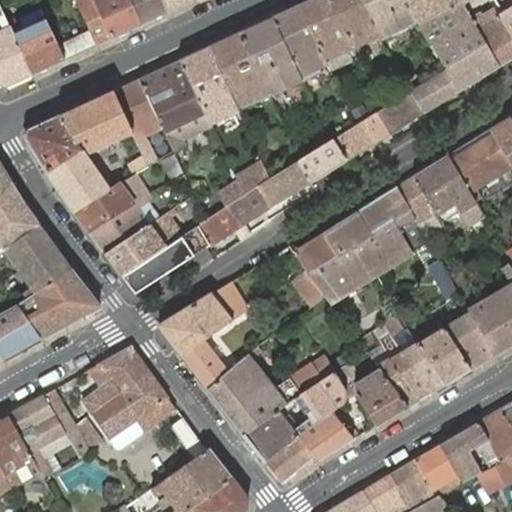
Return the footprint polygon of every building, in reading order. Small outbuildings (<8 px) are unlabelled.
[(75,0),(96,45),(141,24),(130,0),(75,0)] [(162,0),(130,0),(141,24),(168,11),(162,0)] [(162,0),(168,11),(193,0),(162,0)] [(330,0),(311,0),(299,5),(328,62),(352,50),(355,48),(330,0)] [(363,0),(330,0),(355,48),(359,47),(370,40),(378,55),(389,50),(384,40),(363,0)] [(363,0),(384,40),(419,23),(405,0),(363,0)] [(405,0),(419,23),(447,69),(459,91),(500,66),(470,17),(467,11),(463,5),(460,0),(405,0)] [(6,18),(0,5),(0,84),(6,87),(32,75),(6,18)] [(299,5),(272,18),(301,80),(330,66),(328,62),(299,5)] [(498,13),(511,37),(511,5),(507,8),(503,10),(498,13)] [(470,17),(500,66),(511,58),(511,37),(498,13),(494,6),(483,14),(481,11),(470,17)] [(58,45),(44,15),(39,18),(42,25),(25,33),(22,26),(16,14),(6,18),(32,75),(65,59),(58,45)] [(39,18),(22,26),(25,33),(42,25),(39,18)] [(272,18),(208,48),(238,111),(302,81),(301,80),(272,18)] [(89,30),(58,45),(65,59),(96,45),(89,30)] [(208,48),(181,60),(212,124),(238,111),(208,48)] [(181,60),(140,79),(164,130),(175,152),(187,146),(184,138),(212,124),(181,60)] [(414,90),(412,91),(425,112),(459,91),(447,69),(425,82),(414,90)] [(414,90),(425,82),(420,73),(408,80),(414,90)] [(140,79),(113,92),(133,134),(137,142),(150,167),(158,162),(147,140),(164,130),(140,79)] [(385,107),(367,119),(379,140),(425,112),(412,91),(411,92),(385,107)] [(113,92),(60,116),(88,157),(133,134),(113,92)] [(88,157),(60,116),(29,131),(27,139),(47,174),(88,157)] [(511,117),(491,131),(511,167),(511,117)] [(360,123),(333,140),(346,161),(379,140),(367,119),(360,123)] [(511,167),(491,131),(448,157),(484,216),(491,213),(476,188),(504,172),(510,180),(511,179),(511,167)] [(330,141),(299,161),(312,182),(346,161),(333,140),(330,141)] [(184,173),(176,155),(164,161),(173,178),(184,173)] [(88,157),(47,174),(53,182),(75,213),(110,190),(88,157)] [(448,157),(397,188),(425,237),(461,217),(466,227),(484,216),(448,157)] [(246,194),(229,205),(241,226),(250,220),(268,209),(278,202),(312,182),(299,161),(270,179),(259,186),(246,194)] [(262,162),(237,176),(239,181),(246,194),(259,186),(270,179),(262,162)] [(0,188),(10,181),(0,163),(0,188)] [(136,175),(110,190),(75,213),(75,214),(90,233),(147,197),(149,195),(136,175)] [(27,206),(10,181),(0,188),(0,253),(5,250),(40,226),(27,206)] [(222,192),(229,205),(246,194),(239,181),(222,192)] [(397,188),(324,234),(337,255),(308,273),(325,295),(329,301),(429,243),(425,237),(397,188)] [(90,233),(106,255),(161,218),(158,213),(147,219),(139,208),(150,201),(147,197),(90,233)] [(161,218),(172,211),(169,205),(158,213),(161,218)] [(229,205),(208,219),(198,226),(211,245),(239,227),(241,226),(229,205)] [(176,216),(172,211),(161,218),(106,255),(122,276),(183,235),(172,219),(176,216)] [(250,220),(241,226),(248,236),(256,229),(250,220)] [(72,270),(40,226),(5,250),(33,288),(24,294),(27,299),(72,270)] [(211,245),(198,226),(183,235),(122,276),(144,305),(173,288),(165,275),(184,263),(208,247),(211,245)] [(248,236),(241,226),(239,227),(245,237),(248,236)] [(324,234),(294,252),(307,272),(308,273),(337,255),(324,234)] [(191,274),(214,258),(208,247),(184,263),(165,275),(173,288),(186,279),(191,274)] [(467,248),(440,263),(446,275),(465,263),(474,259),(467,248)] [(511,262),(502,248),(493,253),(503,268),(507,265),(511,262)] [(476,257),(474,259),(465,263),(469,269),(479,263),(476,257)] [(440,263),(439,261),(432,266),(451,300),(459,295),(446,275),(440,263)] [(511,273),(507,265),(503,268),(502,269),(511,285),(511,273)] [(101,307),(72,270),(27,299),(17,306),(41,340),(101,307)] [(308,273),(293,283),(311,306),(325,295),(308,273)] [(159,326),(182,355),(204,341),(234,321),(237,319),(249,311),(231,282),(159,326)] [(511,285),(469,312),(471,315),(496,355),(511,345),(511,285)] [(452,306),(449,301),(440,307),(443,312),(452,306)] [(17,306),(14,307),(5,312),(1,304),(0,305),(0,353),(4,360),(41,340),(17,306)] [(470,370),(496,355),(471,315),(466,318),(463,320),(453,325),(446,330),(445,331),(470,370)] [(406,328),(407,327),(400,317),(386,327),(392,336),(398,333),(406,328)] [(382,322),(372,330),(378,338),(388,331),(386,327),(382,322)] [(445,331),(440,322),(434,326),(437,330),(416,342),(418,346),(445,385),(470,370),(445,331)] [(402,339),(398,333),(392,336),(396,342),(402,339)] [(367,340),(364,335),(357,338),(362,344),(367,340)] [(419,400),(432,392),(405,354),(396,342),(392,336),(382,343),(378,345),(381,348),(382,350),(388,358),(391,362),(419,400)] [(228,373),(208,389),(208,390),(243,435),(284,406),(335,373),(344,367),(350,363),(368,352),(362,344),(357,338),(356,337),(325,357),(324,355),(289,379),(294,387),(280,395),(254,359),(262,351),(258,347),(228,373)] [(204,341),(182,355),(208,389),(228,373),(204,341)] [(82,402),(91,413),(150,371),(141,358),(132,346),(84,373),(87,379),(93,375),(102,387),(82,402)] [(432,392),(445,385),(418,346),(414,348),(411,350),(409,351),(405,353),(405,354),(432,392)] [(407,407),(419,400),(391,362),(388,358),(382,350),(381,348),(370,356),(379,368),(407,407)] [(376,425),(407,407),(379,368),(361,381),(357,374),(350,363),(344,367),(356,385),(356,395),(376,425)] [(347,399),(356,395),(356,385),(344,367),(335,373),(347,391),(347,399)] [(150,371),(91,413),(109,439),(116,449),(121,450),(142,435),(143,430),(176,407),(150,371)] [(348,400),(347,399),(347,391),(335,373),(284,406),(243,435),(244,435),(265,463),(298,436),(294,431),(315,414),(319,421),(332,412),(343,404),(344,405),(345,405),(346,405),(347,405),(347,404),(348,403),(348,402),(348,401),(348,400)] [(54,389),(43,395),(56,418),(67,411),(54,389)] [(41,473),(43,478),(53,472),(39,448),(64,433),(73,447),(84,441),(74,424),(67,411),(56,418),(43,395),(8,415),(41,473)] [(511,403),(501,410),(511,429),(511,403)] [(511,429),(501,410),(478,423),(488,441),(497,456),(488,461),(492,468),(500,463),(511,455),(511,429)] [(317,460),(354,438),(332,412),(319,421),(315,414),(294,431),(298,436),(265,463),(281,482),(313,456),(317,460)] [(33,477),(41,473),(8,415),(0,419),(0,465),(12,488),(23,483),(15,470),(27,463),(33,477)] [(195,460),(207,451),(183,417),(171,426),(188,450),(180,456),(187,465),(195,460)] [(84,418),(74,424),(84,441),(85,443),(96,437),(84,418)] [(478,423),(441,445),(462,484),(479,475),(483,473),(470,451),(479,446),(488,441),(478,423)] [(441,445),(414,461),(436,498),(440,496),(439,492),(436,486),(449,479),(454,488),(462,484),(441,445)] [(195,460),(153,489),(158,496),(165,491),(169,495),(160,501),(165,508),(174,502),(178,508),(172,511),(185,511),(233,479),(209,449),(207,451),(195,460)] [(511,455),(500,463),(492,468),(483,473),(479,475),(489,491),(496,487),(511,477),(511,455)] [(414,461),(390,475),(410,511),(436,498),(414,461)] [(23,483),(33,477),(27,463),(15,470),(23,483)] [(0,494),(12,488),(0,465),(0,494)] [(364,491),(375,511),(392,511),(398,509),(400,511),(408,511),(410,511),(390,475),(364,491)] [(244,511),(248,510),(249,500),(233,479),(185,511),(244,511)] [(375,511),(364,491),(328,511),(375,511)] [(132,511),(146,511),(154,508),(147,494),(128,503),(132,511)] [(436,498),(410,511),(408,511),(452,511),(440,496),(436,498)] [(62,511),(58,503),(52,506),(55,511),(62,511)]
